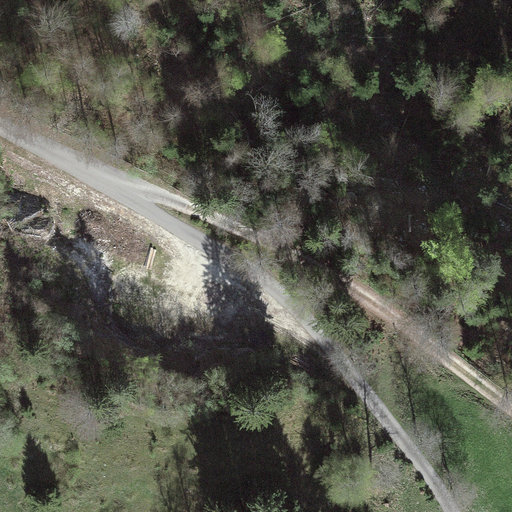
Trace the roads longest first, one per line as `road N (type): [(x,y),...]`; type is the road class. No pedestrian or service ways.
road 1 (unclassified): [(0,123),(121,188),(308,324),(453,511)]
road 2 (track): [(121,188),(166,198),(387,321),(511,419)]
